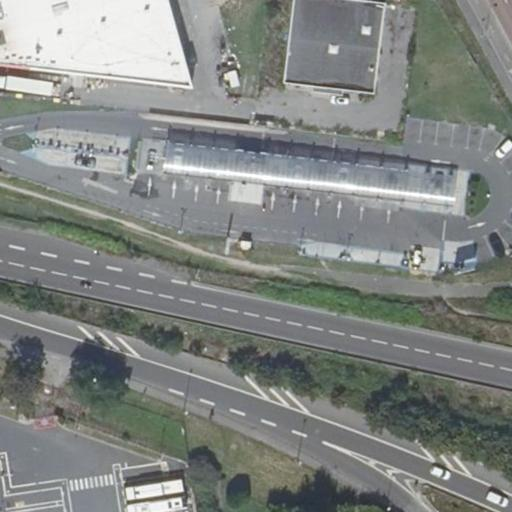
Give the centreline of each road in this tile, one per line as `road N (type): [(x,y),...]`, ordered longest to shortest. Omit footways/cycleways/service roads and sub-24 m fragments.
road 1 (trunk): [(511,370),(22,264)]
road 2 (primary): [(0,329),(271,416)]
road 3 (trunk): [(271,416),(375,448),(511,508)]
road 4 (tertiary): [(271,416),(357,467),(407,511)]
